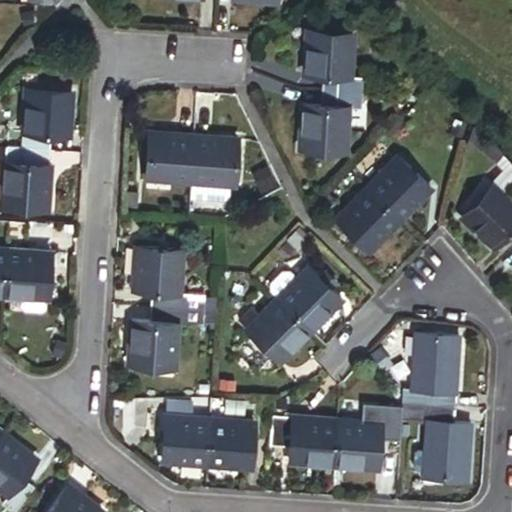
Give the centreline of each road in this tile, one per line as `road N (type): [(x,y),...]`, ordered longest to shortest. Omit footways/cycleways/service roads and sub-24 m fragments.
road 1 (residential): [(82,447),(109,58),(226,66)]
road 2 (residential): [(495,511),(503,328),(441,262),(324,369)]
road 3 (residential): [(82,447),(156,498),(248,511)]
